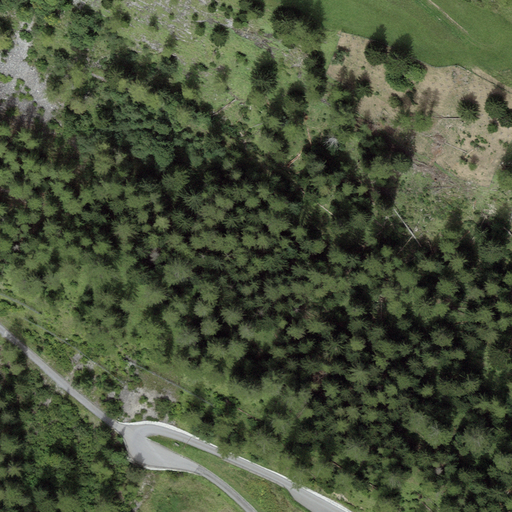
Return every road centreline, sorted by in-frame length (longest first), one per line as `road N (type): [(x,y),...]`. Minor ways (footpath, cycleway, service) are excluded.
road 1 (unclassified): [(130,436),(156,428),(187,439),(341,511)]
road 2 (unclassified): [(130,436),(0,328)]
road 3 (residential): [(250,511),(213,477),(142,455),(130,436)]
